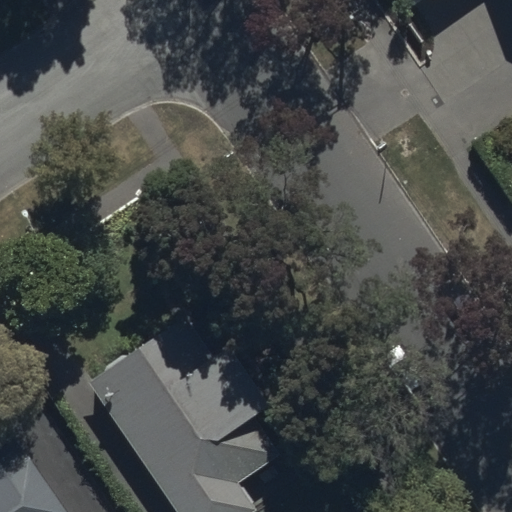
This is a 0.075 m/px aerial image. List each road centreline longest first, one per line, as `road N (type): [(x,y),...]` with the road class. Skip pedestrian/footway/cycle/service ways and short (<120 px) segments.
road 1 (residential): [(203,0),(511,450)]
road 2 (residential): [(0,129),(189,0)]
